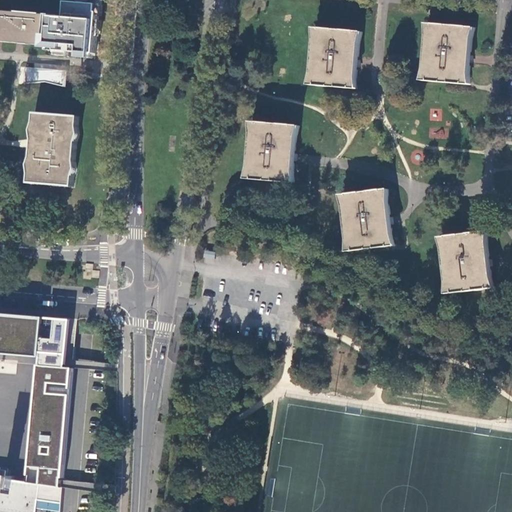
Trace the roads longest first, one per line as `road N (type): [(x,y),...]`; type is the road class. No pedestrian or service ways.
road 1 (residential): [(488,190),(502,0)]
road 2 (residential): [(304,157),(414,186),(488,190)]
road 3 (secondary): [(174,262),(184,188),(135,127)]
road 4 (residential): [(0,55),(138,65)]
road 5 (tertiary): [(135,259),(0,248)]
road 6 (tertiary): [(0,286),(132,297)]
road 7 (secondary): [(135,127),(135,259)]
road 8 (secondary): [(140,428),(167,299)]
road 9 (secondary): [(132,297),(140,428)]
